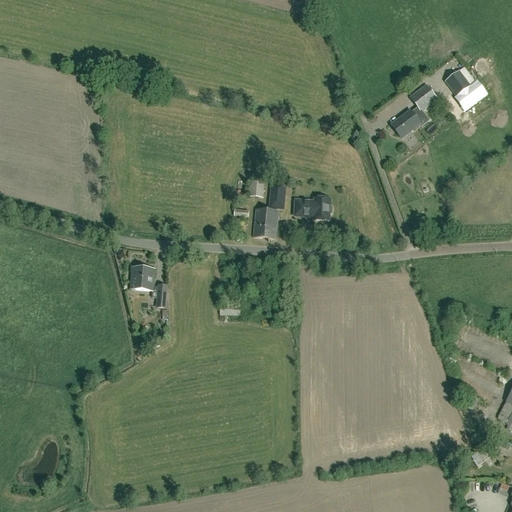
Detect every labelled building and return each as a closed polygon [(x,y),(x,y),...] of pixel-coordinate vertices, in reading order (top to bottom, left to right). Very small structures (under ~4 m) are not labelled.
[(470,87),(458,72),(444,83),(455,98),(470,87)] [(421,112),(437,101),(426,86),(410,98),(418,108),(411,113),(410,111),(391,126),(400,139),(420,124),(421,126),(428,121),(421,112)] [(262,199),(264,183),(249,181),(248,198),(262,199)] [(283,210),(284,200),(285,185),(272,184),(270,209),(283,210)] [(314,218),(314,221),(329,222),(329,215),(332,215),(333,207),(330,207),(330,200),(329,200),(329,198),(322,198),(321,200),(315,199),(315,202),(296,201),(295,217),(314,218)] [(274,241),(277,213),(255,211),(252,239),(274,241)] [(153,288),(154,271),(132,269),(131,291),(152,292),(151,299),(158,300),(157,309),(165,309),(167,287),(159,287),(159,288),(153,288)] [(219,317),(240,317),(240,306),(219,306),(219,317)] [(511,390),(500,413),(510,418),(508,421),(511,422),(511,390)] [(473,412),(479,401),(471,397),(465,407),(473,412)] [(482,473),(481,456),(470,457),(470,474),(482,473)]
